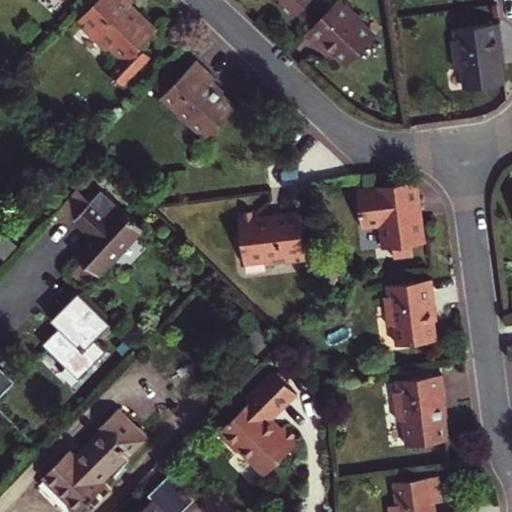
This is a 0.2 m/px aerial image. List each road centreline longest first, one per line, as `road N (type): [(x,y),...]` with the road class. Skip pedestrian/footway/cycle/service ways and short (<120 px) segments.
road 1 (residential): [(460,143),(496,431),(511,478)]
road 2 (residential): [(200,0),(353,139),(388,148),(460,143)]
road 3 (unknown): [(319,511),(320,358)]
